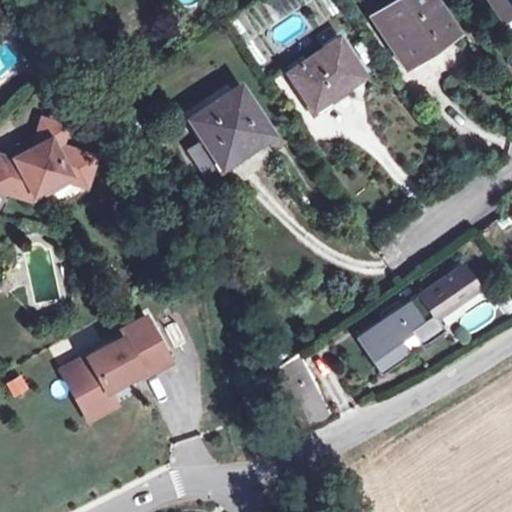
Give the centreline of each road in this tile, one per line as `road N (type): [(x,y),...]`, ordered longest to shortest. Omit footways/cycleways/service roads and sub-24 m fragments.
road 1 (residential): [(250,475),(393,411),(511,340)]
road 2 (residential): [(387,259),(511,174)]
road 3 (residential): [(119,511),(172,482),(250,475)]
